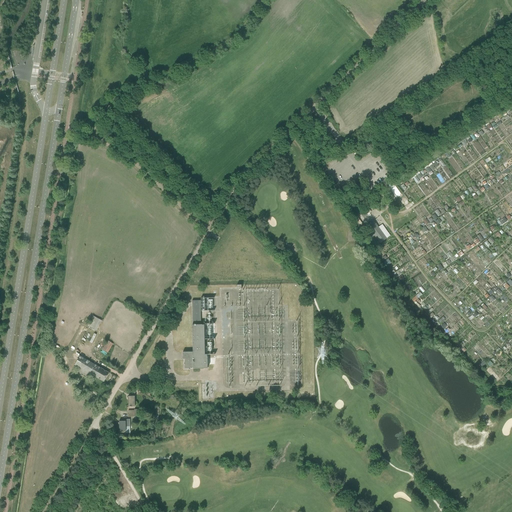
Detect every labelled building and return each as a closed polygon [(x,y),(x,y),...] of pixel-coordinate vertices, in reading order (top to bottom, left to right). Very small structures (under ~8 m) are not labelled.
[(425,170),(429,174),(438,164),(434,160),(425,170)] [(371,212),(368,207),(360,214),(363,218),(371,212)] [(361,222),(355,214),(351,217),(356,225),(361,222)] [(497,222),(500,226),(511,218),(509,214),(497,222)] [(373,220),(366,225),(367,226),(368,227),(380,243),(386,239),(378,227),(373,221),(373,220)] [(382,224),(378,227),(386,239),(390,236),(382,224)] [(480,234),(476,236),(478,238),(473,241),(476,244),(483,240),(480,234)] [(491,295),(495,290),(492,287),(487,292),(491,295)] [(420,292),(411,299),(413,302),(422,295),(420,292)] [(213,297),(200,298),(201,311),(208,311),(208,308),(214,308),(213,297)] [(207,368),(207,355),(204,355),(204,324),(200,325),(200,301),(192,301),(192,325),(192,352),(182,352),(182,359),(184,359),(184,368),(193,368),(193,369),(193,368),(207,368)] [(93,316),(87,326),(96,330),(102,320),(93,316)] [(101,350),(107,353),(112,343),(107,340),(101,350)] [(77,360),(74,365),(79,368),(78,369),(76,369),(75,370),(87,377),(90,379),(92,375),(103,381),(108,372),(103,370),(97,366),(90,362),(84,359),(79,356),(78,359),(77,360)] [(125,421),(119,421),(119,431),(126,431),(126,427),(130,427),(130,419),(125,419),(125,421)]
